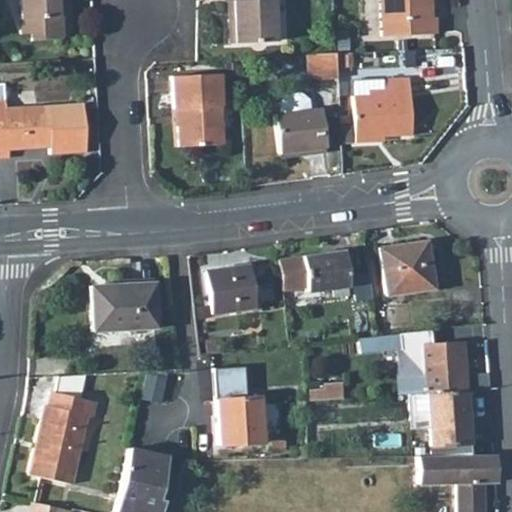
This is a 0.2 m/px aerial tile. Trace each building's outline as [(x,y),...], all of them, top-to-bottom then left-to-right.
[(18,0),(20,34),(30,33),(30,40),(60,38),(59,16),(57,0),(18,0)] [(271,0),(223,0),(224,2),(226,2),(231,2),(232,19),(227,19),(228,44),(273,41),(271,0)] [(426,0),(378,0),(380,36),(436,34),(435,18),(431,18),(427,18),(426,0)] [(315,80),(335,79),(335,68),(334,55),(334,53),(314,54),(315,79),(315,80)] [(306,55),(307,79),(315,79),(314,54),(306,55)] [(351,67),(350,55),(341,55),(341,67),(351,67)] [(177,146),(220,144),(217,73),(169,76),(171,108),(175,108),(176,125),(177,146)] [(375,141),(375,136),(410,135),(408,78),(381,80),(381,90),(366,91),(366,96),(351,97),(354,142),(375,141)] [(272,113),(277,149),(306,146),(307,150),(323,148),(318,108),(310,109),(308,99),(300,92),(285,94),(279,103),(280,113),(272,113)] [(4,108),(4,101),(0,101),(0,157),(7,157),(6,150),(48,148),(48,155),(84,153),(82,104),(4,108)] [(424,240),(376,248),(384,295),(432,287),(424,240)] [(346,286),(342,256),(321,259),(320,254),(277,260),(281,291),(304,288),(305,292),(335,287),(346,286)] [(244,265),(221,268),(221,277),(204,279),(209,314),(251,308),(244,265)] [(221,268),(203,271),(204,279),(221,277),(221,268)] [(154,328),(152,283),(88,286),(90,331),(154,328)] [(207,306),(195,308),(197,318),(208,316),(207,306)] [(407,395),(463,391),(460,343),(427,345),(426,330),(397,333),(376,336),(357,338),(358,353),(395,349),(398,396),(407,395)] [(220,353),(218,339),(205,340),(207,354),(220,353)] [(146,371),(144,398),(163,400),(166,373),(146,371)] [(90,416),(93,402),(78,398),(83,375),(57,376),(53,392),(49,391),(46,406),(42,405),(26,474),(68,484),(84,415),(90,416)] [(310,385),(310,398),(344,397),(344,384),(310,385)] [(430,456),(468,455),(463,391),(407,395),(409,420),(423,419),(423,416),(427,416),(430,456)] [(258,397),(214,400),(216,445),(260,443),(258,397)] [(127,448),(113,511),(114,511),(156,511),(159,500),(154,499),(163,456),(127,448)] [(468,455),(430,456),(415,456),(416,484),(454,483),(454,511),(481,511),(481,482),(494,482),(493,455),(468,455)] [(69,511),(70,510),(31,501),(28,511),(69,511)]
